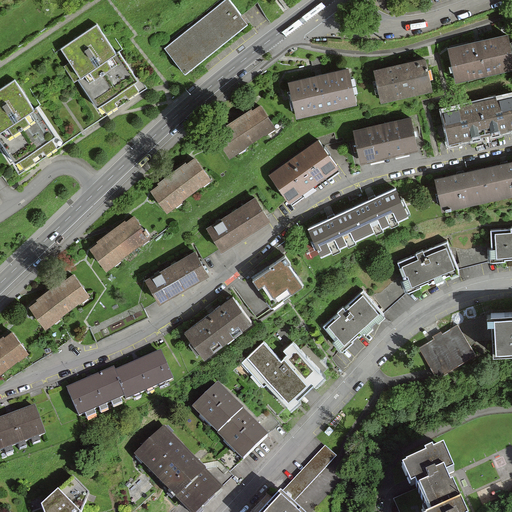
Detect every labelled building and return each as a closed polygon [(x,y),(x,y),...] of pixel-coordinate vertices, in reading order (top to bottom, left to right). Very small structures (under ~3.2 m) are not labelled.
[(249,25),(229,0),(226,0),(164,49),(184,75),(249,25)] [(141,89),(97,26),(62,49),(81,77),(78,79),(103,115),(141,89)] [(478,42),(448,49),(457,83),(511,69),(511,52),(508,34),(478,42)] [(425,60),(375,72),(382,102),(433,91),(425,60)] [(347,71),(288,85),(297,122),(356,108),(347,71)] [(61,142),(16,79),(0,89),(0,128),(1,130),(0,130),(0,135),(23,168),(61,142)] [(511,90),(479,98),(487,132),(504,127),(511,125),(511,90)] [(479,98),(441,107),(448,141),(467,137),(487,132),(479,98)] [(217,137),(230,154),(274,122),(260,104),(217,137)] [(410,114),(353,127),(356,140),(360,159),(417,146),(410,114)] [(319,137),(270,172),(289,199),(339,164),(329,151),(319,137)] [(151,191),(165,210),(214,173),(200,155),(181,168),(151,191)] [(511,158),(506,160),(483,165),(490,197),(511,192),(511,158)] [(457,171),(435,176),(442,208),(490,197),(483,165),(457,171)] [(372,195),(352,204),(365,232),(374,227),(376,230),(383,227),(382,224),(390,221),(391,224),(399,220),(398,217),(408,212),(396,184),(372,195)] [(271,216),(256,193),(207,225),(221,247),(222,248),(243,234),(271,216)] [(330,214),(307,225),(320,252),(331,247),(333,251),(341,247),(339,244),(347,240),(349,243),(356,240),(355,237),(365,232),(352,204),(330,214)] [(90,249),(104,268),(152,232),(138,213),(113,232),(90,249)] [(511,226),(491,228),(493,244),(489,244),(490,257),(493,257),(511,255),(511,226)] [(448,238),(394,260),(400,275),(406,289),(441,275),(449,271),(451,275),(460,271),(460,268),(448,238)] [(489,244),(457,251),(461,267),(493,259),(493,257),(490,257),(489,244)] [(146,277),(160,301),(182,287),(209,271),(195,247),(146,277)] [(267,267),(253,277),(272,304),(303,282),(288,261),(290,259),(285,252),(269,263),(270,264),(267,267)] [(49,291),(29,306),(47,329),(93,294),(76,271),(49,291)] [(376,296),(387,309),(407,292),(406,289),(400,275),(376,296)] [(383,313),(363,290),(324,325),(336,338),(334,339),(343,349),(354,338),(353,337),(358,333),(359,334),(362,331),(364,329),(365,330),(372,324),(370,321),(376,316),(377,318),(383,313)] [(211,310),(185,330),(191,339),(189,341),(196,352),(200,351),(204,356),(253,320),(232,293),(211,310)] [(511,308),(487,310),(487,314),(487,320),(491,320),(492,337),(493,349),(511,347),(511,308)] [(458,323),(471,344),(477,338),(492,337),(491,320),(487,320),(487,314),(458,323)] [(471,344),(458,323),(443,332),(441,330),(436,332),(433,335),(435,338),(420,348),(434,371),(438,377),(476,353),(471,344)] [(0,374),(31,351),(13,327),(0,336),(0,374)] [(264,341),(242,360),(263,384),(266,381),(291,407),(301,397),(298,393),(313,379),(316,382),(324,374),(293,340),(283,349),(287,353),(281,359),(264,341)] [(136,361),(115,369),(126,396),(127,398),(174,379),(161,350),(136,361)] [(80,381),(67,387),(79,416),(126,396),(115,369),(114,367),(80,381)] [(192,407),(218,433),(243,408),(230,395),(218,382),(192,407)] [(10,413),(0,416),(0,449),(46,434),(35,404),(10,413)] [(218,433),(243,459),(269,434),(257,422),(243,408),(218,433)] [(165,426),(134,454),(180,502),(189,511),(197,511),(224,487),(204,467),(165,426)] [(407,462),(403,464),(410,479),(411,482),(416,480),(419,487),(394,499),(400,511),(432,511),(462,499),(454,479),(452,480),(448,472),(455,469),(444,444),(433,449),(432,446),(424,450),(426,453),(407,461),(407,462)] [(325,445),(282,492),(293,502),(337,455),(325,445)] [(73,475),(41,506),(43,511),(80,511),(90,493),(73,475)] [(280,491),(261,511),(303,511),(293,502),(282,492),(280,491)] [(468,511),(462,499),(432,511),(468,511)] [(189,511),(180,502),(170,511),(189,511)]
